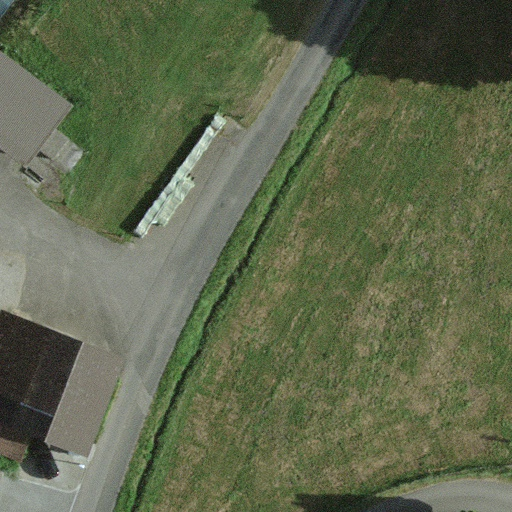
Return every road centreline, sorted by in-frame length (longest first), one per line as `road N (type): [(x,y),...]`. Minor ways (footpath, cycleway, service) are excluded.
road 1 (residential): [(348,0),(171,305),(92,511)]
road 2 (track): [(171,305),(0,227)]
